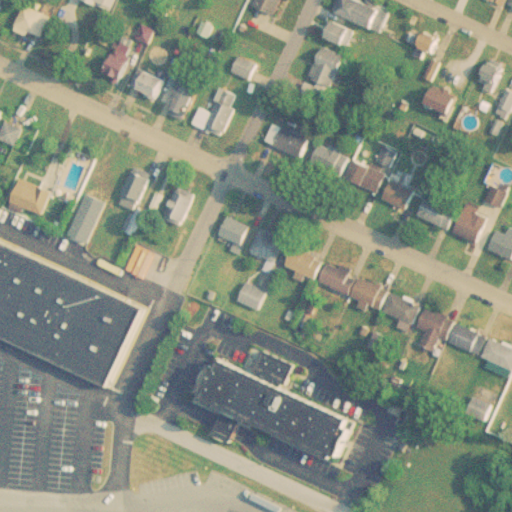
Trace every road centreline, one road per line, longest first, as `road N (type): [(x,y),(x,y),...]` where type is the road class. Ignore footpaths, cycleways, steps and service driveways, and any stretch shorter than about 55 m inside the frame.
road 1 (residential): [(0,60),(511,308)]
road 2 (residential): [(113,493),(123,385),(308,0)]
